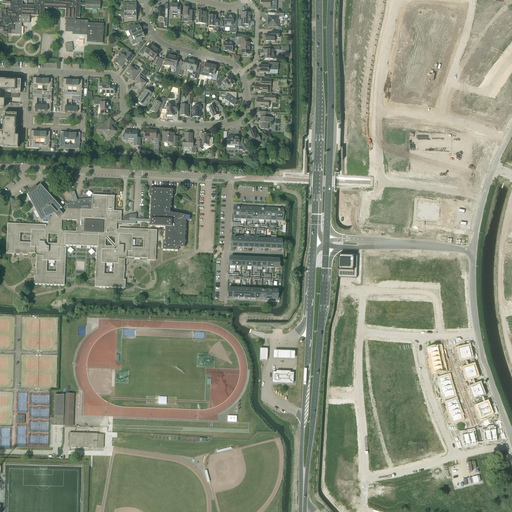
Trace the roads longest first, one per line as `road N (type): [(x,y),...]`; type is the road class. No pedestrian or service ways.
road 1 (residential): [(27,71),(109,74),(133,116),(182,125),(242,121),(248,109),(240,72)]
road 2 (primary): [(313,240),(303,481)]
road 3 (primary): [(317,0),(313,240)]
road 4 (residential): [(360,332),(365,480),(451,457)]
road 5 (primary): [(326,237),(331,0)]
road 6 (primary): [(303,481),(325,246)]
road 7 (residential): [(229,177),(0,167)]
road 8 (residential): [(481,197),(379,182),(377,109)]
road 9 (residential): [(240,72),(159,41),(145,15),(150,0)]
road 10 (residential): [(24,127),(82,128),(80,116),(25,113)]
road 11 (residential): [(418,337),(451,457)]
road 12 (residential): [(442,119),(474,0)]
road 13 (residential): [(229,177),(222,299)]
